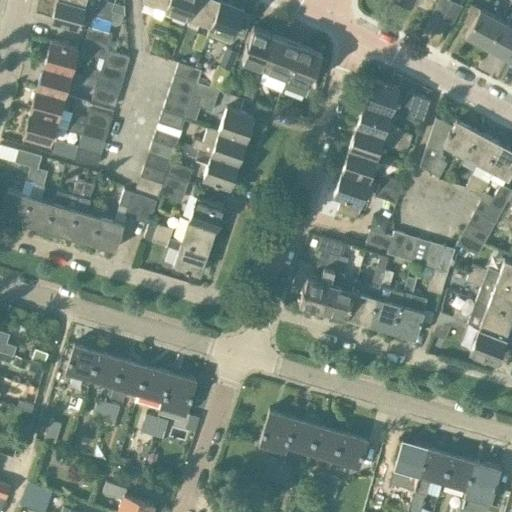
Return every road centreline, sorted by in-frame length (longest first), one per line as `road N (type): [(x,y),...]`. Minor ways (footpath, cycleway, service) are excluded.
road 1 (residential): [(264,311),(350,25)]
road 2 (residential): [(511,435),(242,357)]
road 3 (residential): [(264,311),(0,238)]
road 4 (residential): [(511,383),(264,311)]
road 5 (residential): [(242,357),(0,284)]
road 6 (residential): [(511,111),(350,25)]
road 7 (residential): [(182,511),(225,383),(242,357)]
